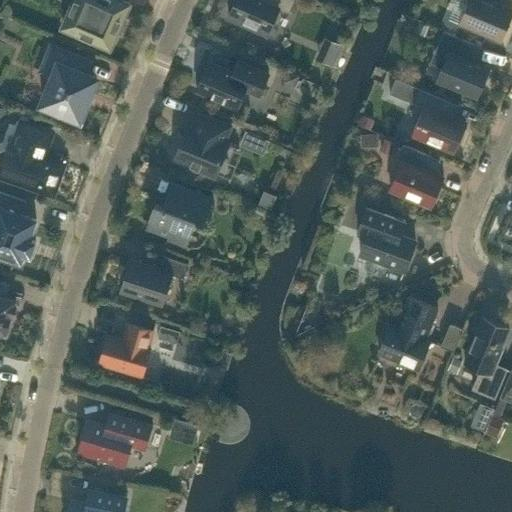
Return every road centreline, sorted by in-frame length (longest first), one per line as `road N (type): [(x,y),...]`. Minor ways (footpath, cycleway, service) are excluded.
road 1 (residential): [(20,511),(33,424),(67,302),(105,193),(192,0)]
road 2 (residential): [(511,129),(471,228),(470,259),(481,290),(511,303)]
